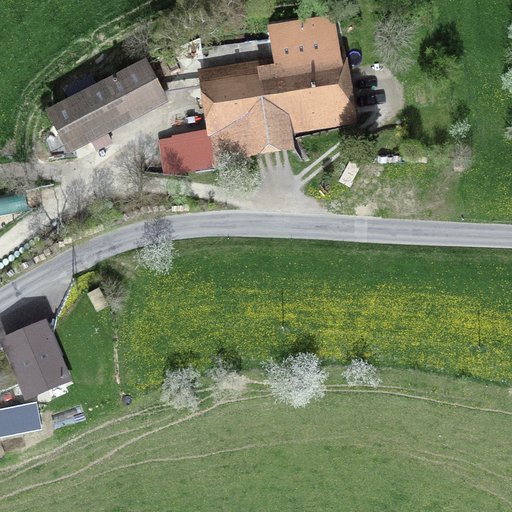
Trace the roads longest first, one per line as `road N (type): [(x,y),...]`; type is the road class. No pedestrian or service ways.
road 1 (tertiary): [(511,236),(200,223),(146,230),(0,297)]
road 2 (track): [(0,245),(88,182),(110,176),(254,204),(272,228)]
road 3 (track): [(376,111),(290,185),(254,204)]
